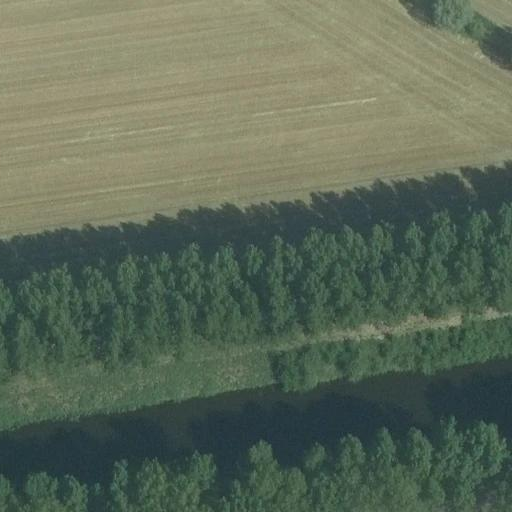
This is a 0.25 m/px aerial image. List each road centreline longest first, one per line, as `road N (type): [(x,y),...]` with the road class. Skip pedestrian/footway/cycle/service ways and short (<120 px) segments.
road 1 (unclassified): [(511,286),(0,362)]
road 2 (track): [(511,492),(370,511)]
